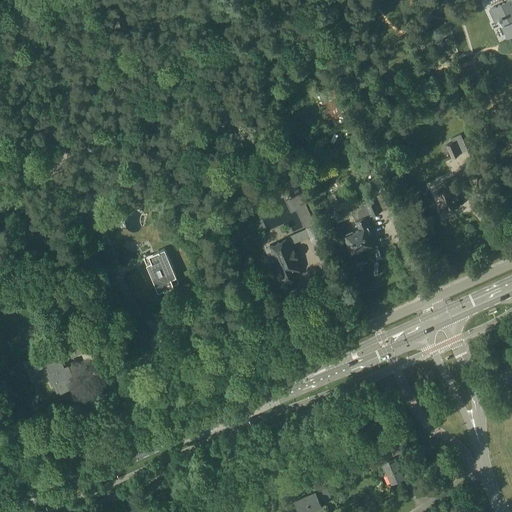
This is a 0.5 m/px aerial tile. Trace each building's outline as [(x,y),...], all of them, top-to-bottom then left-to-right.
[(511,0),(508,0),(509,1),(490,10),(496,20),(500,18),(508,36),(511,33),(511,0)] [(468,150),(461,133),(451,138),(453,141),(446,145),(451,157),(468,150)] [(382,185),(389,182),(383,170),(377,173),(382,185)] [(460,199),(451,179),(443,183),(446,188),(438,192),(446,210),(459,204),(457,201),(460,199)] [(375,196),(365,201),(371,215),(381,210),(375,196)] [(345,237),(344,239),(345,241),(347,242),(351,251),(353,250),(355,251),(360,249),(360,247),(374,241),(371,234),(373,233),(371,229),(366,216),(356,220),(360,229),(344,236),(345,237)] [(85,247),(81,238),(75,241),(79,250),(85,247)] [(286,238),(269,245),(273,254),(270,258),(272,263),(277,264),(284,280),(287,279),(289,280),(293,279),(294,276),(296,275),(295,272),(299,270),(296,262),(299,261),(292,245),(289,246),(286,238)] [(171,278),(176,276),(165,248),(149,255),(152,261),(147,264),(158,292),(174,285),(171,278)] [(101,287),(111,284),(104,265),(95,268),(101,287)] [(318,285),(323,283),(325,282),(322,274),(314,277),(318,285)] [(77,354),(84,351),(79,340),(72,343),(77,354)] [(484,355),(482,347),(474,351),(477,358),(484,355)] [(35,381),(49,375),(57,392),(78,383),(64,354),(48,361),(46,357),(28,365),(35,381)] [(431,370),(427,371),(424,373),(427,380),(434,377),(431,370)] [(397,461),(405,458),(406,457),(403,450),(394,454),(395,456),(383,461),(392,481),(404,476),(397,461)] [(301,511),(305,511),(322,505),(318,497),(329,492),(325,484),(315,488),(316,491),(296,500),(301,511)]
